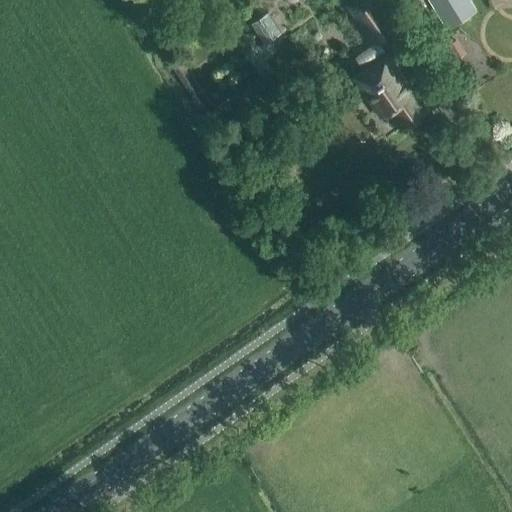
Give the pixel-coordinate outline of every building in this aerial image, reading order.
[(372,44),(397,25),(379,0),(351,0),(345,5),(372,44)] [(468,0),(429,0),(446,27),(474,10),(468,0)] [(284,2),(272,10),(283,28),(295,21),(284,2)] [(265,43),(281,33),(269,12),(252,23),(265,43)] [(455,40),(447,46),(455,59),(463,54),(455,40)] [(404,126),(425,111),(386,56),(355,77),(382,116),(392,109),(404,126)]
